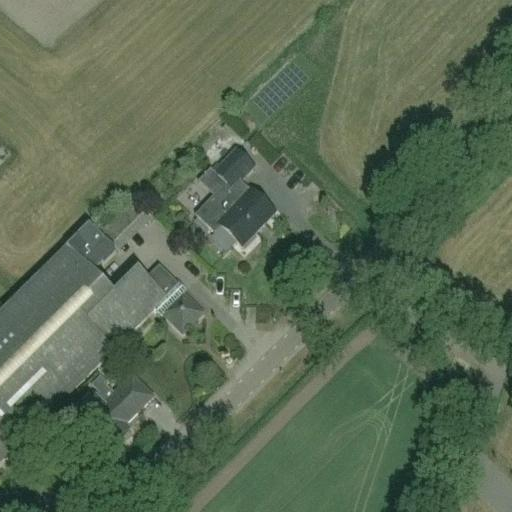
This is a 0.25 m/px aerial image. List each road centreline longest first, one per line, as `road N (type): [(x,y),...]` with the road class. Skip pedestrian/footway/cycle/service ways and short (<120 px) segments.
road 1 (tertiary): [(139,511),(371,278)]
road 2 (tertiary): [(371,278),(511,130)]
road 3 (unclassified): [(371,278),(436,336),(511,373)]
